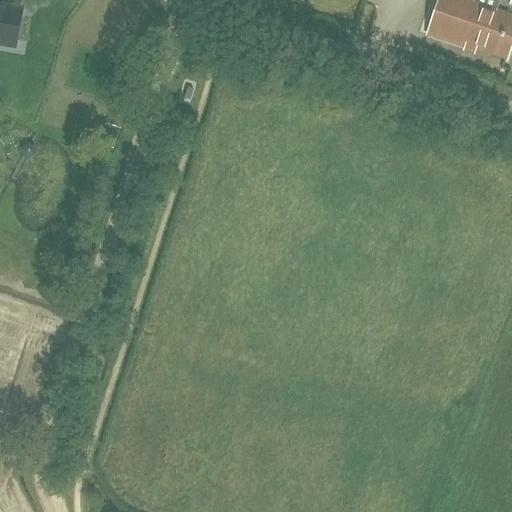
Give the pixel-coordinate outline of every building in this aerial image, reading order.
[(439,0),(428,33),(466,46),(467,43),(476,46),(476,47),(506,57),(511,40),(511,14),(496,9),(498,0),(439,0)] [(0,44),(15,48),(22,13),(0,8),(0,6),(0,5),(0,4),(0,44)] [(113,65),(112,10),(76,11),(77,46),(85,45),(85,66),(113,65)] [(26,40),(69,47),(71,37),(27,31),(26,40)] [(193,89),(188,87),(184,98),(190,100),(193,89)]
